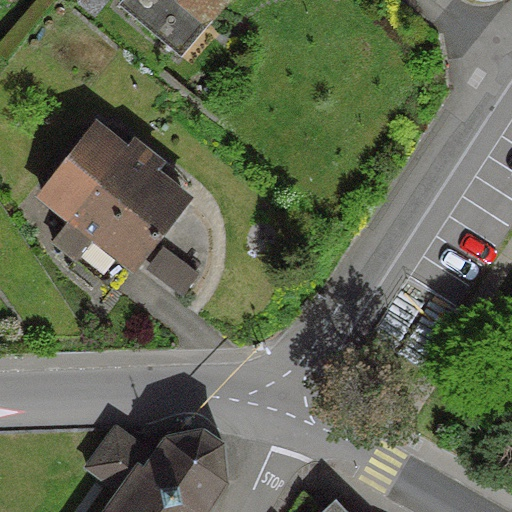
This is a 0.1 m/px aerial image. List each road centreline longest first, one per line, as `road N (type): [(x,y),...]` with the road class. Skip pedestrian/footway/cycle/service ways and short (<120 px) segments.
road 1 (residential): [(265,408),(323,339),(510,67)]
road 2 (tertiary): [(265,408),(218,394),(0,397)]
road 3 (tertiary): [(473,511),(386,458),(265,408)]
